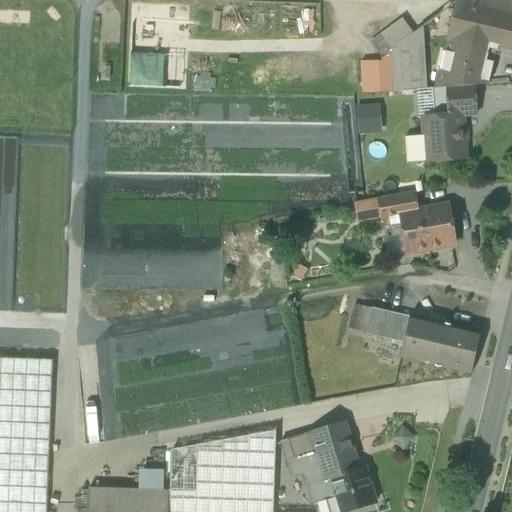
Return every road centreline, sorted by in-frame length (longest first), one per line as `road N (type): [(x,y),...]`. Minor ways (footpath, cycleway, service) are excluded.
road 1 (unknown): [(78,337),(90,0)]
road 2 (primary): [(468,511),(511,333)]
